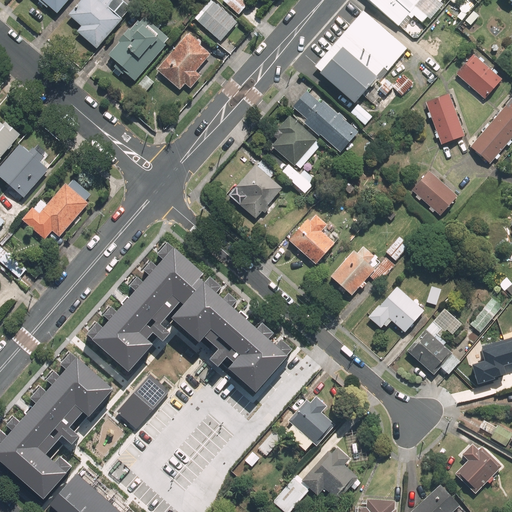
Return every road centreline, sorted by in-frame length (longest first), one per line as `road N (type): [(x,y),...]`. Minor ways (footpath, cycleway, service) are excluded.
road 1 (residential): [(158,185),(415,423)]
road 2 (residential): [(328,0),(253,98),(158,185)]
road 3 (residential): [(158,185),(231,87),(316,0)]
road 4 (residential): [(158,185),(0,370)]
road 5 (residential): [(0,41),(158,185)]
